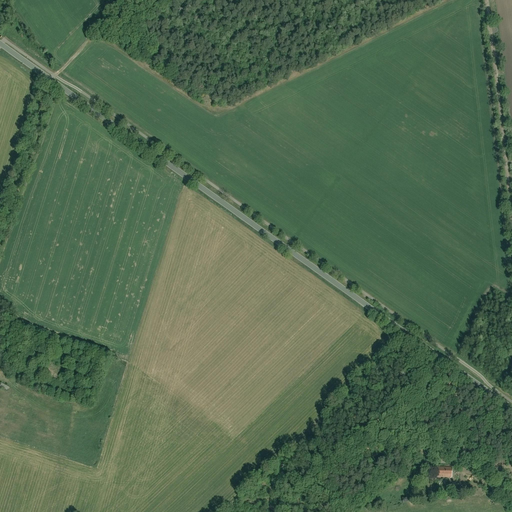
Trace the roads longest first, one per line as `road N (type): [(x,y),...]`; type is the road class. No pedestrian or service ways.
road 1 (tertiary): [(0,45),(511,409)]
road 2 (track): [(447,0),(220,110),(96,39)]
road 3 (track): [(511,210),(487,0)]
road 4 (track): [(49,79),(0,246)]
road 5 (track): [(442,359),(419,416),(419,441),(430,460),(451,463)]
